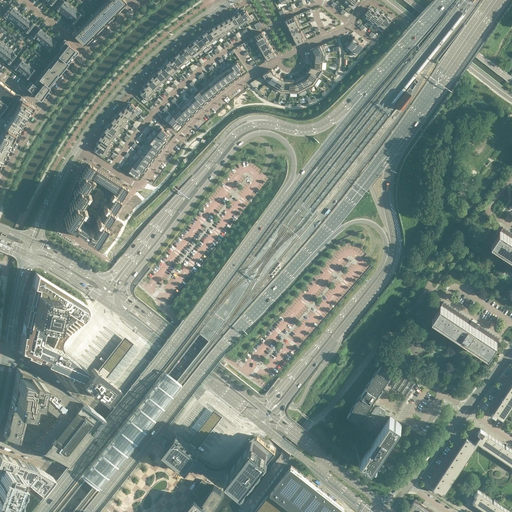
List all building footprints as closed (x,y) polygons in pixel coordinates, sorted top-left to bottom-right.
[(66,2),(63,0),(60,0),(58,3),(55,7),(57,9),(56,9),(58,11),(66,2)] [(101,9),(74,35),(83,44),(114,14),(125,3),(126,2),(125,1),(124,0),(102,0),(97,5),(98,6),(101,9)] [(349,4),(348,5),(354,9),(356,6),(360,1),(357,0),(352,0),(349,5),(349,4)] [(63,13),(71,4),(70,4),(69,5),(65,2),(66,2),(58,11),(59,11),(59,10),(63,13)] [(67,17),(75,7),(71,4),(63,13),(67,17)] [(6,18),(14,8),(11,5),(10,5),(1,16),(5,19),(6,18)] [(71,20),(78,11),(79,10),(75,7),(67,17),(71,20),(70,20),(71,20)] [(10,21),(18,12),(14,9),(15,8),(14,8),(6,18),(10,21)] [(367,20),(368,20),(375,12),(374,11),(372,9),(371,9),(372,9),(371,10),(370,10),(370,9),(370,10),(370,9),(369,9),(368,10),(368,11),(368,10),(368,11),(365,13),(365,14),(364,15),(363,16),(363,17),(364,17),(364,18),(365,19),(365,18),(366,19),(367,19),(367,20)] [(75,24),(82,15),(78,11),(71,20),(75,24)] [(243,11),(240,13),(246,22),(246,23),(249,21),(254,18),(252,14),(250,16),(246,11),(244,12),(243,11)] [(14,25),(22,15),(18,12),(10,21),(14,25)] [(375,12),(368,20),(368,21),(368,20),(369,21),(370,21),(370,22),(372,23),(373,24),(380,14),(380,13),(379,13),(378,12),(377,12),(376,13),(376,12),(375,12)] [(238,13),(234,15),(241,25),(241,26),(246,22),(240,13),(239,14),(238,13)] [(380,14),(373,24),(374,23),(375,23),(376,24),(375,24),(376,24),(378,25),(378,26),(386,17),(385,16),(383,14),(383,15),(382,15),(381,15),(381,14),(380,14)] [(18,28),(26,18),(22,15),(14,25),(18,28)] [(233,16),(229,18),(236,28),(236,29),(241,25),(234,15),(233,16)] [(290,18),(286,20),(286,21),(287,22),(286,22),(288,26),(288,25),(299,20),(297,15),(290,18)] [(386,17),(378,26),(379,26),(380,25),(380,26),(381,26),(382,27),(383,28),(384,29),(392,19),(391,19),(391,18),(389,17),(388,17),(388,18),(387,17),(386,17)] [(22,32),(31,21),(30,20),(30,21),(26,18),(18,28),(22,31),(22,32)] [(228,19),(225,21),(231,30),(230,30),(231,31),(236,28),(229,18),(228,19)] [(299,20),(288,25),(289,27),(288,27),(290,30),(299,26),(301,25),(299,20)] [(35,24),(34,24),(32,22),(33,22),(31,21),(22,32),(26,35),(34,25),(35,24)] [(220,24),(226,33),(230,30),(231,30),(225,21),(223,22),(220,24)] [(254,25),(257,30),(263,27),(260,22),(254,25)] [(218,25),(215,27),(221,37),(222,38),(227,34),(226,33),(220,24),(220,23),(219,24),(218,25)] [(39,28),(38,26),(37,26),(36,27),(30,35),(34,38),(42,29),(40,28),(39,28)] [(299,26),(290,30),(291,32),(292,35),(293,35),(301,31),(299,26)] [(209,29),(217,40),(221,37),(215,27),(213,28),(213,27),(209,29)] [(38,43),(45,33),(41,30),(42,29),(34,38),(35,39),(35,38),(39,41),(37,43),(38,43)] [(207,32),(205,33),(212,43),(217,40),(209,29),(206,32),(207,32)] [(301,31),(293,35),(293,37),(294,40),(295,40),(306,35),(303,30),(301,31)] [(257,35),(252,38),(254,43),(265,37),(266,37),(264,34),(263,34),(263,33),(262,32),(257,35)] [(42,46),(49,36),(45,33),(38,43),(42,46)] [(200,36),(206,45),(206,46),(208,47),(213,44),(212,43),(205,33),(204,34),(203,34),(200,36)] [(306,35),(295,40),(296,42),(295,42),(296,45),(297,45),(308,40),(306,35)] [(47,48),(54,39),(53,39),(49,36),(42,46),(46,49),(47,48)] [(197,39),(195,40),(202,49),(206,46),(206,45),(200,36),(197,39)] [(265,37),(254,43),(257,47),(268,41),(268,42),(266,38),(266,39),(265,37)] [(360,41),(355,37),(347,47),(352,51),(359,42),(360,41)] [(50,86),(54,81),(58,75),(59,75),(69,63),(68,63),(78,51),(68,43),(69,43),(64,38),(58,46),(57,45),(29,80),(31,81),(26,87),(40,99),(50,86)] [(51,51),(58,42),(54,39),(47,48),(51,51)] [(190,43),(199,54),(204,50),(202,49),(195,40),(194,41),(190,43)] [(268,41),(257,47),(260,52),(270,46),(270,47),(271,46),(269,43),(268,42),(268,41)] [(364,46),(359,42),(352,51),(351,53),(356,57),(357,55),(364,46)] [(188,46),(186,47),(194,58),(199,54),(190,43),(188,46)] [(0,55),(2,57),(9,47),(5,44),(0,50),(0,55)] [(322,45),(310,50),(313,55),(326,53),(322,45)] [(270,46),(260,52),(263,57),(273,51),(274,51),(272,48),(271,48),(270,47),(270,46)] [(12,52),(14,51),(9,47),(2,57),(5,60),(5,61),(12,52)] [(181,50),(190,61),(194,58),(186,47),(185,48),(184,48),(181,50)] [(179,53),(177,55),(185,64),(185,65),(190,61),(181,50),(181,51),(178,53),(179,53)] [(273,51),(263,57),(265,62),(271,59),(276,56),(275,56),(276,56),(276,55),(274,52),(274,53),(273,51)] [(10,63),(16,55),(12,52),(5,61),(7,62),(9,64),(10,63)] [(313,55),(312,61),(323,62),(325,62),(326,54),(326,53),(313,55)] [(25,59),(21,55),(13,65),(12,66),(14,68),(16,70),(25,59)] [(172,58),(180,68),(185,64),(177,55),(176,56),(175,56),(172,58)] [(170,61),(168,62),(176,71),(180,68),(172,58),(170,61)] [(21,72),(28,63),(28,62),(27,64),(23,61),(25,59),(16,70),(17,69),(21,72)] [(312,61),(312,66),(322,70),(323,62),(312,61)] [(163,66),(171,74),(172,76),(177,72),(176,71),(168,62),(167,64),(167,63),(163,66)] [(233,65),(232,66),(239,76),(242,74),(242,73),(245,71),(241,66),(240,66),(238,63),(237,62),(237,63),(236,63),(236,64),(234,65),(233,65)] [(24,76),(33,66),(28,63),(21,72),(25,75),(24,76)] [(231,64),(226,67),(234,79),(237,77),(238,77),(239,76),(232,66),(231,64)] [(33,66),(24,76),(25,76),(28,79),(36,70),(32,67),(33,66)] [(161,69),(160,70),(167,78),(171,74),(163,66),(163,67),(161,69)] [(312,66),(309,71),(317,76),(322,70),(312,66)] [(226,67),(221,71),(222,73),(230,83),(233,80),(233,81),(234,79),(226,67)] [(272,69),(263,75),(267,82),(275,74),(272,69)] [(155,74),(163,82),(162,82),(163,83),(168,79),(167,78),(160,70),(159,71),(158,72),(158,71),(155,74)] [(309,71),(305,75),(314,85),(317,81),(319,78),(317,76),(309,71)] [(218,76),(225,86),(228,84),(230,83),(222,73),(222,74),(220,75),(218,76)] [(153,77),(151,78),(159,86),(162,82),(163,82),(155,74),(152,77),(153,77)] [(275,74),(267,82),(274,86),(280,77),(275,74)] [(305,75),(300,78),(306,89),(314,85),(305,75)] [(213,80),(220,90),(223,87),(224,88),(225,86),(218,76),(217,76),(217,77),(214,80),(213,80)] [(274,86),(273,88),(281,93),(284,80),(280,77),(274,86)] [(149,81),(147,83),(156,91),(160,87),(159,86),(151,78),(148,81),(149,81)] [(300,78),(296,81),(298,94),(306,89),(300,78)] [(209,83),(209,84),(216,93),(219,91),(220,90),(213,80),(212,81),(211,81),(211,82),(210,83),(209,83)] [(284,80),(281,93),(289,93),(290,80),(284,80)] [(290,80),(289,93),(291,93),(298,94),(296,81),(290,80)] [(0,114),(14,97),(15,96),(0,83),(0,114)] [(145,86),(144,88),(152,95),(156,91),(147,83),(144,85),(145,86)] [(203,87),(204,88),(211,97),(216,93),(209,84),(208,83),(207,83),(207,84),(204,86),(203,87)] [(401,110),(412,90),(408,87),(394,105),(401,110)] [(142,92),(141,93),(145,97),(143,99),(146,102),(152,96),(152,95),(144,88),(141,91),(142,92)] [(200,91),(199,91),(207,101),(211,97),(204,88),(203,88),(202,89),(200,91)] [(193,94),(194,96),(203,105),(207,101),(199,91),(198,90),(197,90),(197,91),(196,91),(195,93),(194,93),(193,94)] [(0,165),(1,165),(0,164),(0,162),(1,163),(8,151),(14,139),(13,138),(15,134),(16,135),(25,121),(26,121),(30,113),(31,112),(33,109),(34,107),(32,106),(32,105),(30,104),(29,104),(27,102),(27,101),(21,96),(17,100),(20,102),(19,104),(20,105),(6,128),(7,129),(6,130),(5,129),(3,132),(5,133),(4,134),(3,133),(2,134),(0,138),(0,165)] [(190,99),(190,100),(198,109),(203,105),(194,96),(193,98),(192,98),(191,99),(190,99)] [(186,104),(194,113),(198,109),(190,100),(189,101),(187,102),(187,103),(186,104)] [(129,104),(126,107),(135,115),(135,114),(140,109),(137,106),(136,107),(132,103),(130,105),(129,104)] [(182,107),(182,108),(190,117),(194,113),(186,104),(185,104),(183,106),(182,107)] [(122,111),(121,111),(129,118),(132,121),(137,115),(135,114),(135,115),(126,107),(125,109),(124,108),(122,111)] [(177,111),(176,111),(186,121),(190,117),(182,108),(181,107),(180,107),(180,108),(179,109),(177,111)] [(117,115),(126,122),(129,118),(121,111),(122,111),(121,110),(121,111),(120,112),(117,115)] [(172,115),(172,116),(173,117),(182,125),(186,121),(176,111),(176,112),(175,113),(173,115),(172,115)] [(115,118),(114,120),(122,126),(122,127),(124,128),(128,123),(126,122),(117,115),(115,118)] [(169,121),(172,125),(171,126),(176,130),(181,125),(182,125),(173,117),(172,117),(173,117),(171,119),(170,120),(169,121)] [(110,124),(119,131),(122,127),(122,126),(114,120),(113,121),(112,121),(110,124)] [(108,128),(106,129),(116,136),(116,137),(117,137),(121,132),(119,131),(110,124),(109,124),(107,127),(108,128)] [(156,131),(156,132),(157,132),(167,141),(172,135),(167,130),(166,131),(160,127),(160,128),(158,130),(157,131),(156,131)] [(106,129),(103,133),(112,140),(113,141),(116,137),(116,136),(106,129)] [(153,137),(164,145),(167,141),(157,132),(155,134),(154,137),(153,137)] [(101,137),(100,139),(108,145),(109,144),(112,140),(103,133),(101,137)] [(150,141),(149,141),(160,150),(164,145),(153,137),(153,138),(150,141)] [(100,139),(98,142),(99,143),(98,144),(108,152),(112,147),(109,144),(108,145),(100,139),(99,139),(100,139)] [(146,146),(147,147),(156,154),(160,150),(149,141),(149,142),(149,143),(146,146)] [(97,149),(95,150),(97,152),(104,157),(108,152),(98,144),(95,148),(97,149)] [(143,151),(143,152),(153,159),(156,154),(147,147),(145,149),(144,151),(143,152),(143,151)] [(143,153),(140,156),(149,164),(153,159),(143,152),(143,153)] [(136,160),(135,160),(146,168),(149,164),(140,156),(139,156),(138,156),(138,157),(136,159),(136,160)] [(131,165),(130,165),(132,167),(143,173),(144,172),(146,168),(135,160),(134,160),(134,161),(132,163),(131,164),(131,165)] [(65,219),(64,220),(66,221),(67,222),(69,223),(70,224),(72,225),(73,225),(73,226),(74,226),(75,227),(75,226),(76,225),(76,224),(82,228),(84,230),(87,231),(86,232),(86,233),(85,234),(87,235),(88,235),(89,236),(90,236),(91,237),(93,238),(94,239),(95,240),(96,239),(97,237),(98,237),(97,236),(99,234),(99,235),(99,234),(101,232),(101,231),(102,229),(103,229),(103,228),(104,226),(105,226),(105,225),(106,223),(107,223),(106,223),(108,221),(108,220),(110,218),(110,217),(111,215),(112,214),(113,212),(114,212),(115,210),(116,209),(115,209),(117,207),(117,206),(119,204),(119,203),(120,201),(121,201),(121,200),(122,198),(122,199),(123,198),(124,196),(125,195),(124,195),(126,193),(126,192),(127,190),(128,190),(128,189),(127,189),(125,188),(125,187),(124,187),(122,185),(121,186),(121,187),(117,193),(103,213),(102,213),(92,229),(84,224),(85,222),(87,224),(91,218),(84,213),(80,219),(82,220),(81,222),(76,219),(75,221),(74,223),(72,222),(82,207),(80,205),(87,194),(84,193),(92,182),(89,180),(91,177),(95,170),(96,169),(94,167),(93,167),(91,165),(90,165),(89,165),(90,166),(88,168),(86,170),(86,171),(85,173),(84,173),(84,174),(83,176),(82,177),(81,179),(80,179),(81,179),(79,181),(79,182),(80,183),(81,184),(80,185),(80,186),(79,186),(78,189),(78,188),(78,189),(76,191),(76,192),(75,194),(74,194),(74,195),(75,195),(76,196),(77,196),(75,198),(75,199),(73,201),(73,202),(72,204),(71,204),(71,205),(70,207),(69,207),(70,208),(71,208),(72,209),(70,211),(70,212),(69,214),(68,214),(68,215),(67,217),(66,217),(65,219)] [(129,171),(133,174),(133,175),(134,176),(138,179),(140,176),(141,176),(143,173),(132,167),(131,169),(130,171),(129,171)] [(95,170),(91,177),(117,193),(121,187),(95,170)] [(111,242),(122,225),(117,222),(106,239),(111,242)] [(511,240),(510,239),(508,237),(505,236),(503,234),(500,232),(492,244),(505,252),(504,253),(510,257),(511,256),(511,240)] [(20,349),(20,351),(21,351),(21,352),(22,351),(24,352),(25,353),(26,353),(26,354),(26,353),(27,354),(28,355),(29,354),(31,355),(31,356),(36,358),(37,358),(41,359),(41,360),(45,361),(45,362),(46,362),(47,361),(53,363),(52,365),(53,365),(56,366),(56,367),(59,368),(60,368),(60,367),(67,369),(66,371),(67,371),(81,377),(79,381),(102,399),(111,389),(87,370),(66,354),(66,353),(64,352),(63,351),(63,350),(62,348),(62,347),(62,345),(62,343),(62,342),(63,341),(64,339),(80,319),(83,316),(84,314),(85,312),(85,311),(86,309),(86,308),(85,307),(85,305),(84,304),(84,303),(83,302),(81,301),(35,272),(32,284),(32,285),(32,286),(32,287),(31,289),(31,290),(30,295),(30,296),(29,301),(31,301),(30,306),(28,305),(27,306),(28,306),(27,306),(26,311),(26,312),(25,316),(25,317),(24,321),(24,322),(24,323),(24,324),(23,324),(24,324),(24,325),(23,325),(23,326),(23,327),(23,328),(23,329),(23,330),(23,331),(22,331),(23,331),(23,332),(22,332),(22,333),(22,334),(22,335),(22,338),(21,338),(22,338),(21,341),(23,341),(23,343),(23,344),(21,343),(21,344),(20,346),(20,348),(20,349)] [(480,333),(478,331),(475,329),(477,326),(476,325),(472,324),(470,323),(469,325),(466,324),(463,322),(461,320),(458,319),(456,317),(453,315),(451,314),(448,312),(446,310),(443,309),(440,307),(432,319),(435,321),(436,320),(446,327),(445,327),(451,331),(451,330),(455,333),(454,333),(457,335),(461,337),(460,337),(467,342),(467,341),(471,343),(470,344),(476,348),(476,347),(486,353),(485,354),(488,356),(497,344),(494,342),(491,340),(488,338),(486,337),(483,335),(480,333)] [(75,340),(76,351),(86,357),(88,357),(89,356),(91,355),(91,354),(88,352),(91,352),(91,349),(94,349),(92,348),(91,341),(92,340),(89,340),(88,337),(87,339),(83,339),(82,328),(75,340)] [(198,346),(178,329),(152,363),(138,381),(129,391),(121,402),(113,412),(124,421),(79,477),(82,479),(95,489),(96,491),(138,438),(141,434),(152,442),(160,433),(170,420),(177,411),(191,393),(217,360),(198,346)] [(102,380),(132,342),(124,336),(94,374),(102,380)] [(384,417),(386,415),(385,410),(380,406),(375,407),(371,405),(392,373),(393,373),(381,365),(347,416),(359,424),(362,418),(366,421),(364,423),(365,428),(371,432),(375,431),(379,433),(361,461),(372,469),(387,447),(390,449),(392,446),(389,444),(402,425),(390,417),(388,420),(384,417)] [(35,406),(36,400),(40,377),(18,368),(16,380),(14,392),(12,401),(29,405),(35,406)] [(408,397),(417,385),(399,373),(391,386),(408,397)] [(110,441),(111,441),(119,431),(119,430),(106,419),(105,420),(104,420),(103,419),(104,419),(104,418),(100,414),(98,416),(94,413),(96,411),(87,404),(79,399),(73,395),(67,391),(62,388),(59,387),(52,383),(47,380),(47,381),(46,381),(42,379),(41,378),(40,377),(36,400),(56,415),(44,430),(35,442),(33,444),(32,446),(40,449),(49,453),(57,457),(58,458),(66,462),(68,464),(69,463),(70,463),(70,465),(83,475),(84,475),(85,475),(92,465),(92,464),(93,464),(93,463),(94,464),(101,454),(101,453),(102,452),(102,453),(102,452),(102,453),(110,443),(110,442),(110,441)] [(503,420),(511,406),(511,387),(506,396),(504,394),(501,398),(504,400),(495,413),(493,412),(491,415),(496,418),(498,416),(503,420)] [(26,416),(29,405),(12,401),(11,407),(7,422),(3,436),(11,439),(20,442),(26,416)] [(214,409),(186,445),(195,452),(223,416),(214,409)] [(511,451),(509,450),(510,447),(506,445),(505,447),(484,434),(485,432),(480,429),(478,433),(476,432),(474,435),(480,439),(478,442),(511,464),(511,451)] [(163,450),(162,451),(165,454),(171,459),(182,468),(185,470),(187,468),(222,477),(242,492),(243,492),(243,493),(275,451),(274,451),(257,437),(256,437),(256,436),(255,436),(254,436),(253,437),(252,437),(252,438),(251,438),(245,444),(238,451),(236,454),(234,456),(232,458),(230,460),(228,463),(228,464),(227,464),(226,465),(225,465),(225,466),(224,466),(223,467),(222,467),(221,467),(220,468),(219,468),(218,468),(217,468),(216,468),(215,468),(214,468),(213,468),(212,467),(211,467),(210,467),(209,466),(208,466),(208,465),(207,465),(206,465),(206,464),(205,463),(204,463),(203,462),(202,461),(201,461),(201,460),(200,460),(196,457),(197,454),(195,452),(183,443),(174,436),(172,438),(170,441),(163,450)] [(444,494),(476,446),(467,440),(447,471),(444,469),(442,473),(444,475),(435,488),(434,487),(432,490),(437,493),(438,490),(444,494)] [(0,504),(1,503),(5,504),(8,497),(9,498),(15,483),(17,477),(24,479),(40,492),(52,476),(35,466),(34,466),(0,453),(0,504)] [(257,511),(337,511),(340,508),(339,508),(340,507),(341,506),(342,505),(341,505),(336,501),(335,500),(330,496),(329,495),(324,491),(323,491),(318,487),(317,486),(312,482),(312,481),(311,482),(307,478),(306,477),(300,473),(300,472),(294,468),(295,468),(291,465),(286,472),(286,473),(281,478),(281,479),(276,484),(276,485),(271,491),(266,498),(256,510),(257,511)] [(211,511),(213,511),(225,492),(222,490),(220,489),(214,485),(212,488),(202,480),(192,493),(196,496),(192,501),(183,511),(211,511)] [(171,500),(176,504),(191,485),(186,481),(171,500)] [(508,511),(496,504),(498,502),(494,499),(493,502),(479,493),(480,491),(477,490),(474,494),(477,496),(473,502),(488,511),(508,511)] [(433,511),(420,503),(414,500),(407,511),(408,511),(433,511)] [(41,501),(32,511),(33,511),(54,511),(42,502),(41,501)]
